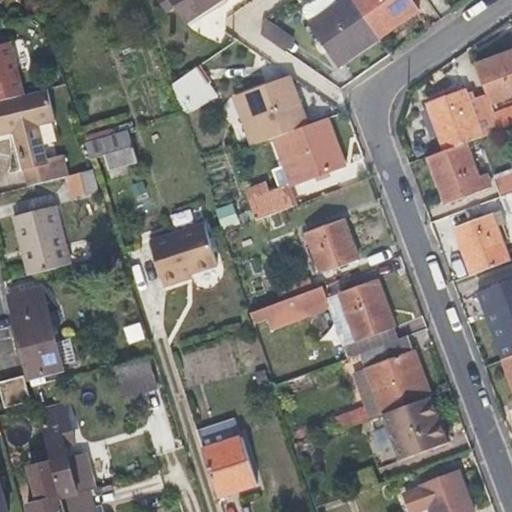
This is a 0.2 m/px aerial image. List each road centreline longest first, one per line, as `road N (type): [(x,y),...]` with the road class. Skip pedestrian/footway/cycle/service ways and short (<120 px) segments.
road 1 (residential): [(511,498),(371,125),(373,104),(392,76),(497,0)]
road 2 (unknown): [(200,511),(150,304)]
